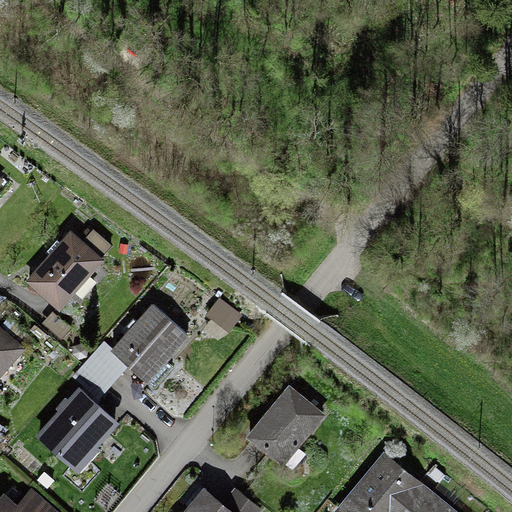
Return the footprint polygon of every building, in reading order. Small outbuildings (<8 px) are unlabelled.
[(110,255),(76,225),(31,275),(65,305),(110,255)] [(191,331),(155,300),(115,346),(150,377),(191,331)] [(0,382),(33,345),(0,316),(0,382)] [(328,410),(290,381),(245,437),(283,467),(328,410)] [(113,423),(75,390),(37,435),(75,467),(113,423)] [(462,511),(388,454),(342,511),(462,511)] [(226,503),(205,487),(185,511),(262,511),(235,491),(226,503)] [(9,499),(0,510),(0,511),(49,511),(33,498),(22,510),(9,499)]
